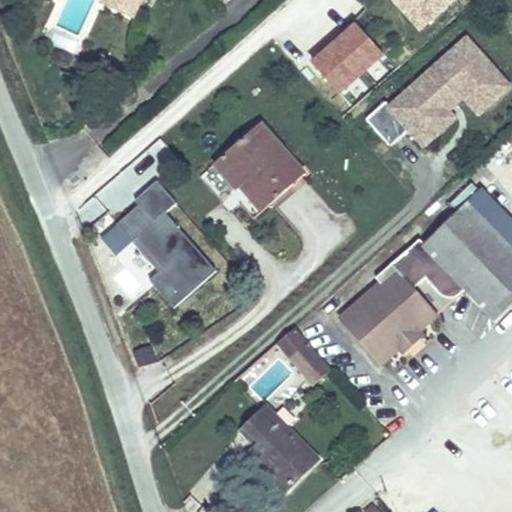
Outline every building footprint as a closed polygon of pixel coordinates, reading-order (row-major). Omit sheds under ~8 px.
[(112,0),(112,2),(133,12),(138,0),(112,0)] [(390,0),(389,1),(419,35),(458,0),(390,0)] [(342,94),(383,59),(355,27),(314,62),(342,94)] [(511,87),(467,36),(366,124),(388,149),(406,134),(421,151),(468,109),(478,120),(511,90),(511,87)] [(219,171),(242,198),(252,191),(270,215),(307,183),(266,133),(219,171)] [(105,234),(176,310),(217,271),(165,216),(176,205),(157,185),(105,234)] [(252,191),(242,198),(261,223),(270,215),(252,191)] [(432,339),(449,324),(426,297),(438,288),(457,311),(458,312),(459,313),(461,313),(462,313),(464,313),(464,312),(478,300),(505,333),(508,331),(511,327),(511,250),(501,238),(511,229),(511,222),(499,206),(440,255),(435,249),(390,286),(395,292),(354,326),(392,372),(409,358),(416,352),(413,349),(422,341),(426,344),(432,339)] [(511,229),(501,238),(511,250),(511,229)] [(269,305),(309,274),(291,252),(251,283),(269,305)] [(288,351),(320,393),(340,375),(307,335),(288,351)] [(416,352),(409,358),(415,363),(437,344),(432,339),(426,344),(425,344),(422,341),(413,349),(416,352)] [(258,459),(295,496),(329,465),(276,411),(257,430),(271,445),(258,459)]
